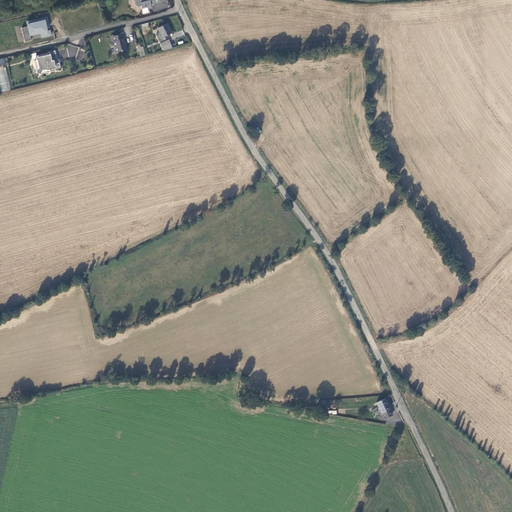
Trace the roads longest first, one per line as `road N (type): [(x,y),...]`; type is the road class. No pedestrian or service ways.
road 1 (unclassified): [(451,511),(326,248),(247,148),(180,10)]
road 2 (residential): [(180,10),(0,54)]
